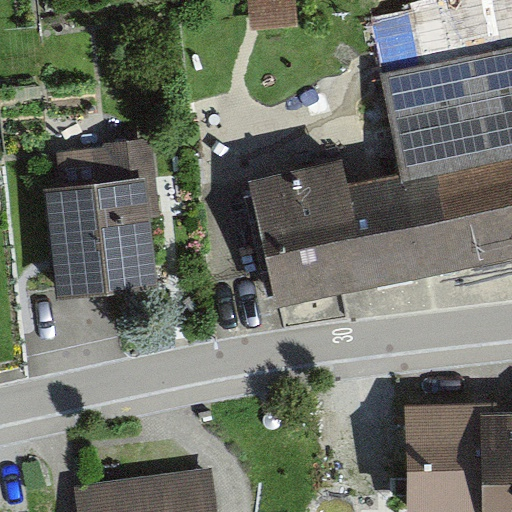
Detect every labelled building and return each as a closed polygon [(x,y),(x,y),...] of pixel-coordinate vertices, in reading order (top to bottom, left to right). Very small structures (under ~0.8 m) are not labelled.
[(293,0),(258,0),(260,25),(296,22),(293,0)] [(511,56),(388,77),(402,157),(257,182),(276,295),(511,255),(511,56)] [(52,146),(65,294),(165,285),(152,137),(52,146)] [(511,511),(511,411),(425,410),(423,511),(511,511)] [(222,511),(219,477),(93,489),(94,511),(222,511)]
